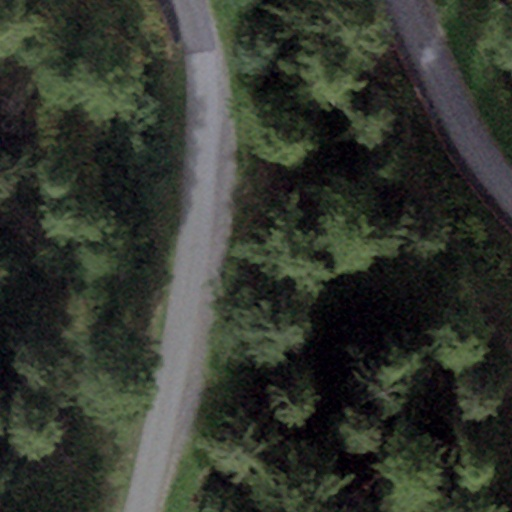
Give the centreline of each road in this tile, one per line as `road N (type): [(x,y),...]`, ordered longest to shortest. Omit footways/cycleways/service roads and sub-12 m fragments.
road 1 (tertiary): [(148,511),(214,203),(182,0)]
road 2 (tertiary): [(408,0),(490,171),(511,197)]
